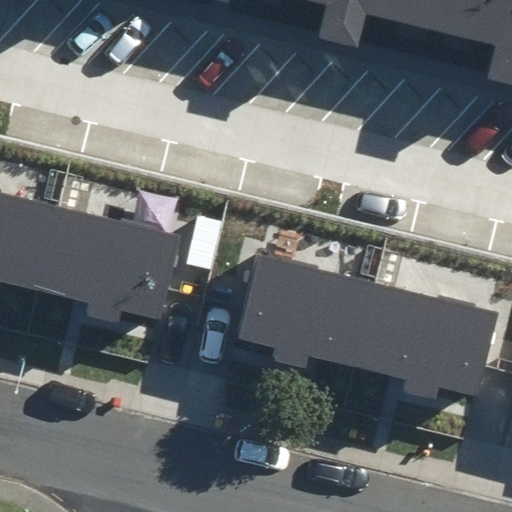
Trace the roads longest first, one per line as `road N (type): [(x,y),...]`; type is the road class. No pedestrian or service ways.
road 1 (residential): [(0,53),(511,174)]
road 2 (residential): [(0,435),(191,483)]
road 3 (residential): [(191,483),(309,511)]
